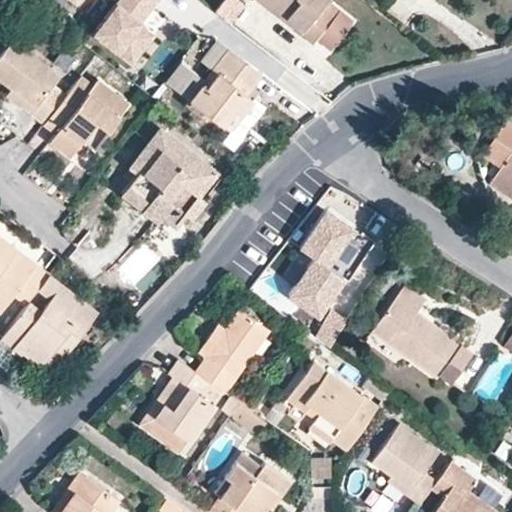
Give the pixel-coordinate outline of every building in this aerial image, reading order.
[(156,0),(116,0),(92,32),(132,63),(154,34),(139,22),(156,0)] [(237,0),(222,0),(214,11),(229,23),(244,5),(237,0)] [(303,28),(267,0),(258,0),(300,32),(303,28)] [(353,20),(327,0),(267,0),(303,28),(300,32),(313,42),(317,38),(331,49),(353,20)] [(403,19),(418,1),(416,0),(390,0),(386,5),(403,19)] [(60,75),(12,37),(0,53),(0,80),(10,88),(35,107),(30,112),(43,122),(65,94),(53,85),(60,75)] [(213,69),(229,47),(217,38),(201,59),(213,69)] [(247,94),(263,73),(229,47),(213,69),(217,72),(206,86),(202,83),(189,100),(223,126),(234,110),(240,115),(252,99),(247,94)] [(204,80),(180,61),(165,81),(189,100),(202,83),(204,80)] [(217,72),(213,69),(204,80),(202,83),(206,86),(217,72)] [(128,103),(96,78),(92,84),(80,75),(65,94),(43,122),(56,131),(49,140),(70,156),(84,139),(98,121),(108,129),(128,103)] [(35,107),(10,88),(6,94),(30,112),(35,107)] [(263,107),(252,99),(240,115),(234,110),(223,126),(237,136),(248,121),(251,123),(263,107)] [(95,147),(108,129),(98,121),(84,139),(95,147)] [(483,154),(500,165),(489,182),(511,196),(511,195),(511,125),(505,121),(483,154)] [(211,167),(159,127),(130,165),(138,172),(121,193),(141,208),(146,202),(162,215),(174,224),(183,212),(198,193),(194,190),(211,167)] [(198,193),(215,171),(211,167),(194,190),(198,193)] [(189,217),(204,197),(198,193),(183,212),(189,217)] [(108,226),(135,241),(148,218),(121,202),(108,226)] [(146,202),(141,208),(158,221),(162,215),(146,202)] [(299,247),(313,257),(327,266),(353,229),(324,210),(299,247)] [(49,273),(22,253),(16,261),(10,256),(16,248),(0,235),(0,299),(6,304),(13,294),(26,303),(28,300),(37,289),(49,273)] [(16,261),(22,253),(16,248),(10,256),(16,261)] [(327,266),(313,257),(288,294),(317,314),(343,277),(327,266)] [(40,309),(28,300),(26,303),(1,337),(13,346),(18,339),(25,345),(22,350),(33,359),(45,359),(60,339),(70,346),(97,311),(49,273),(37,289),(48,298),(40,309)] [(460,343),(416,312),(426,298),(405,283),(372,330),(437,376),(440,372),(452,381),(469,356),(457,347),(460,343)] [(240,308),(226,329),(218,339),(210,332),(197,350),(206,356),(196,371),(223,390),(225,392),(269,329),(240,308)] [(328,347),(345,320),(330,311),(314,337),(328,347)] [(218,339),(226,329),(217,323),(210,332),(218,339)] [(21,351),(25,345),(18,339),(13,346),(21,351)] [(55,367),(70,346),(60,339),(45,359),(55,367)] [(187,439),(154,415),(189,366),(179,359),(168,374),(172,377),(139,423),(179,451),(187,439)] [(377,406),(312,359),(285,396),(306,411),(315,417),(313,421),(333,436),(331,438),(346,449),(377,406)] [(196,371),(189,366),(154,415),(187,439),(223,390),(196,371)] [(257,435),(266,421),(239,401),(229,415),(257,435)] [(298,421),(306,411),(293,402),(285,412),(298,421)] [(333,436),(313,421),(307,428),(328,443),(331,438),(333,436)] [(424,471),(438,451),(399,423),(371,461),(390,474),(410,489),(407,494),(419,502),(430,486),(435,480),(424,471)] [(482,458),(461,443),(457,450),(477,465),(482,458)] [(259,511),(265,504),(275,489),(281,493),(290,479),(264,461),(261,466),(241,451),(224,475),(230,479),(219,496),(209,510),(212,511),(259,511)] [(498,511),(499,511),(467,489),(475,478),(450,459),(435,480),(430,486),(443,495),(430,511),(498,511)] [(54,511),(59,511),(86,475),(80,471),(52,510),(54,511)] [(410,489),(390,474),(386,479),(407,494),(410,489)] [(109,511),(119,499),(86,475),(59,511),(109,511)] [(219,496),(230,479),(224,475),(213,491),(219,496)] [(271,508),(281,493),(275,489),(265,504),(271,508)] [(186,511),(168,498),(159,510),(162,511),(186,511)]
